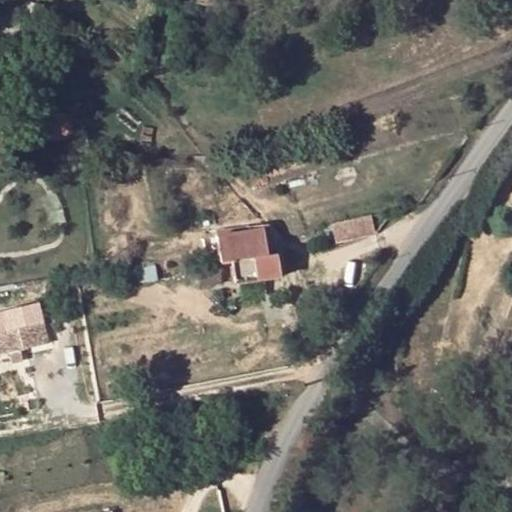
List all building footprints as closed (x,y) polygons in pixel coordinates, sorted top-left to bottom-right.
[(16,167),(0,170),(0,194),(22,189),(16,167)] [(337,242),(378,239),(376,218),(335,221),(337,242)] [(217,235),(219,249),(220,262),(233,261),(235,283),(280,277),(278,254),(266,255),(263,230),(217,235)] [(32,308),(19,310),(22,322),(34,320),(32,308)] [(45,321),(19,326),(23,348),(49,343),(45,321)] [(0,336),(3,352),(23,348),(19,326),(0,330),(0,336)] [(309,336),(293,336),(294,352),(310,352),(309,336)]
